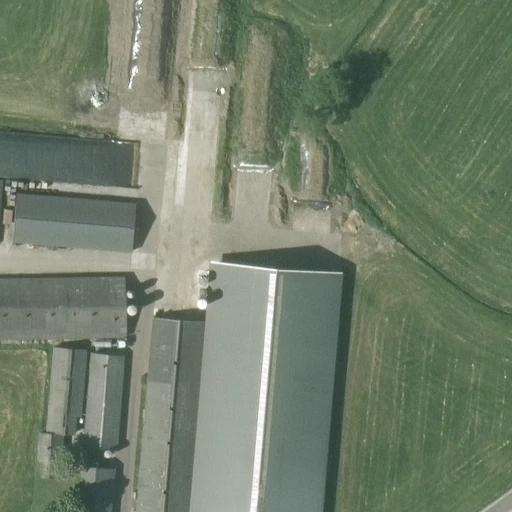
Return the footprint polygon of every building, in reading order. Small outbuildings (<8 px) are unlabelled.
[(0,177),(124,187),(127,148),(0,138),(0,177)] [(17,193),(12,240),(131,252),(136,205),(17,193)] [(191,511),(313,511),(334,278),(214,268),(191,511)] [(0,278),(0,339),(126,338),(125,277),(0,278)] [(188,511),(205,322),(151,317),(135,511),(188,511)] [(86,350),(53,346),(45,432),(74,435),(76,417),(81,417),(86,350)] [(124,356),(90,353),(85,418),(76,418),(73,446),(83,447),(116,449),(124,356)] [(49,434),(46,477),(60,478),(61,435),(49,434)] [(110,511),(114,469),(76,465),(72,511),(110,511)]
